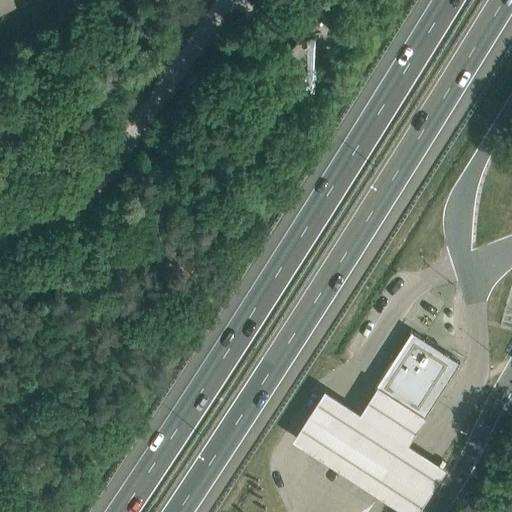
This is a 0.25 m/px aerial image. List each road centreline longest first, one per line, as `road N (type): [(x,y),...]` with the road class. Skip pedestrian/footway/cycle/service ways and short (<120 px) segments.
road 1 (motorway): [(178,511),(509,0)]
road 2 (motorway): [(442,0),(118,511)]
road 3 (unclassified): [(0,242),(79,198),(135,137),(226,0)]
